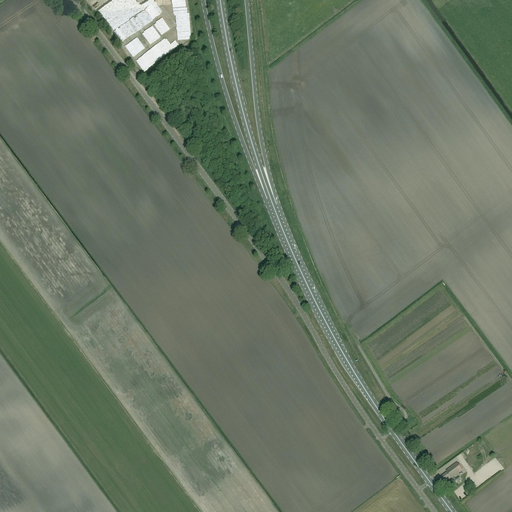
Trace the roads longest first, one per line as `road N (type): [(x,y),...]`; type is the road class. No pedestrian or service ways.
road 1 (unclassified): [(435,511),(302,309),(72,0)]
road 2 (primary): [(452,511),(335,340),(272,204)]
road 3 (primary): [(203,0),(240,137),(272,204)]
road 4 (primary): [(272,204),(219,0)]
road 5 (primary): [(272,204),(246,0)]
